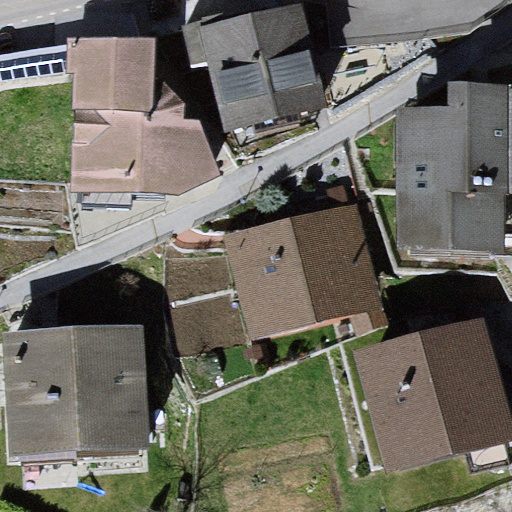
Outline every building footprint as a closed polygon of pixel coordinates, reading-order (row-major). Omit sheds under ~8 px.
[(320,103),(298,9),(224,26),(222,16),(188,24),(197,60),(214,56),(230,124),(320,103)] [(151,44),(79,42),(76,188),(179,191),(214,172),(195,125),(175,123),(176,103),(151,82),(151,44)] [(511,89),(455,89),(455,116),(406,115),(404,239),(495,240),(496,185),(511,185),(511,89)] [(348,213),(236,240),(259,335),(371,308),(348,213)] [(475,325),(365,355),(395,464),(505,435),(475,325)] [(134,335),(13,340),(17,450),(139,445),(134,335)]
